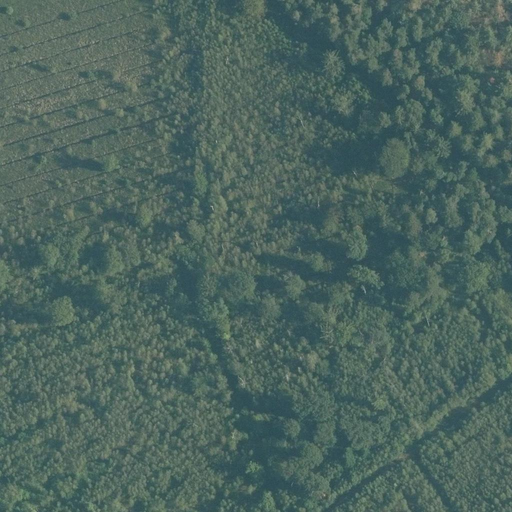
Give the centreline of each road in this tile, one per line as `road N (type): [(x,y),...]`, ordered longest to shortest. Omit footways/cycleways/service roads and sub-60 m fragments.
road 1 (track): [(263,0),(511,194)]
road 2 (track): [(320,511),(511,374)]
